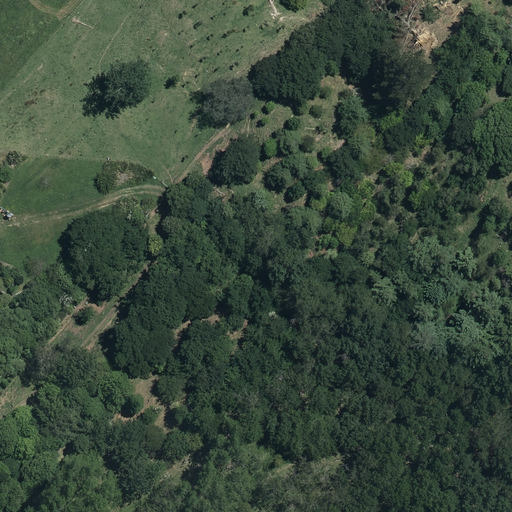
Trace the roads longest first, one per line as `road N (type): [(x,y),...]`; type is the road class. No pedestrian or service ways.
road 1 (track): [(165,225),(153,255),(104,318),(0,422)]
road 2 (track): [(165,225),(168,209),(127,194),(0,219)]
